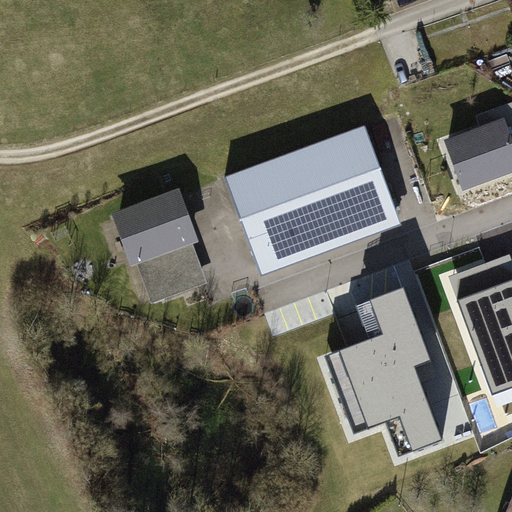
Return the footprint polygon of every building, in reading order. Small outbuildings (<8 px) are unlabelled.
[(511,130),(507,118),(446,142),(465,192),(511,174),(511,130)] [(365,127),(226,179),(263,277),(402,226),(365,127)] [(182,188),(114,213),(134,266),(201,242),(182,188)] [(511,251),(450,273),(492,395),(511,387),(511,251)] [(444,442),(420,366),(432,362),(409,287),(357,303),(369,340),(332,352),(367,465),(444,442)]
